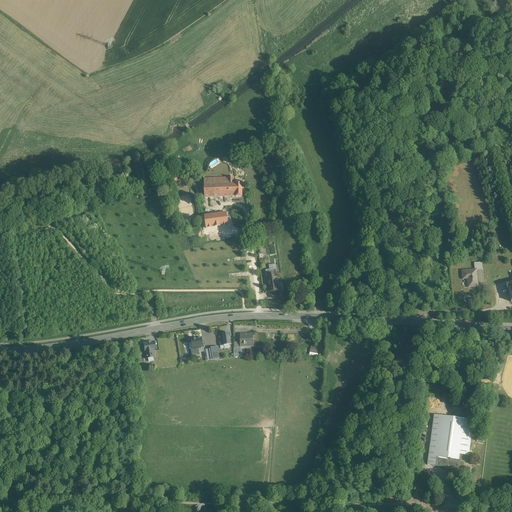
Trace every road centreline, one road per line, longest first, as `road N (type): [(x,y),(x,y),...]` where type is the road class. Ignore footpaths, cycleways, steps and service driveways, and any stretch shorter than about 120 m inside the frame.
road 1 (secondary): [(511,328),(258,315),(0,351)]
road 2 (track): [(333,312),(468,54),(511,87)]
road 3 (track): [(313,503),(0,499)]
road 4 (track): [(313,503),(324,312)]
road 5 (track): [(455,505),(313,503)]
